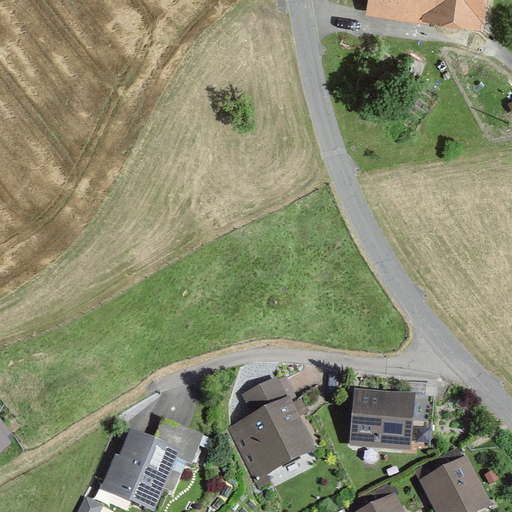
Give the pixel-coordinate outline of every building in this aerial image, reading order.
[(373,0),(398,3),(397,14),(412,15),(413,5),(478,13),(479,0),(373,0)] [(246,426),(246,427),(232,434),(252,474),(308,447),(275,382),(246,397),(257,420),(246,426)] [(357,426),(351,425),(350,437),(356,438),(355,443),(430,448),(433,404),(359,397),(357,426)] [(0,444),(13,434),(0,417),(0,444)] [(191,465),(203,437),(187,431),(175,459),(191,465)] [(135,441),(123,469),(115,465),(106,487),(149,506),(170,456),(135,441)] [(414,472),(421,487),(427,484),(441,511),(464,511),(482,503),(456,450),(414,472)] [(350,511),(396,511),(392,503),(397,501),(389,485),(347,506),(350,511)] [(97,511),(100,508),(87,501),(81,511),(97,511)]
